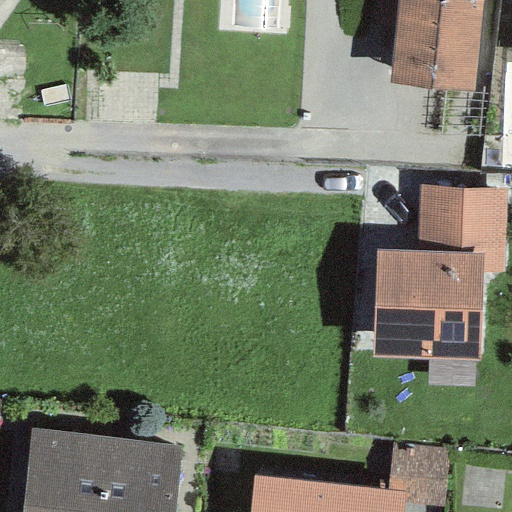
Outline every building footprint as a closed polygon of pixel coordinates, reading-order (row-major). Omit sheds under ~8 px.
[(394,0),(396,0),(388,84),(472,91),(481,0),(394,0)] [(483,272),(503,273),(505,188),(418,186),(416,251),(484,253),(483,272)] [(483,272),(484,253),(416,251),(375,250),(372,357),(479,362),(483,272)] [(171,511),(179,448),(30,428),(21,511),(171,511)] [(403,503),(443,507),(446,450),(392,443),(387,492),(403,494),(403,503)] [(387,492),(253,477),(249,511),(401,511),(403,503),(403,494),(387,492)]
